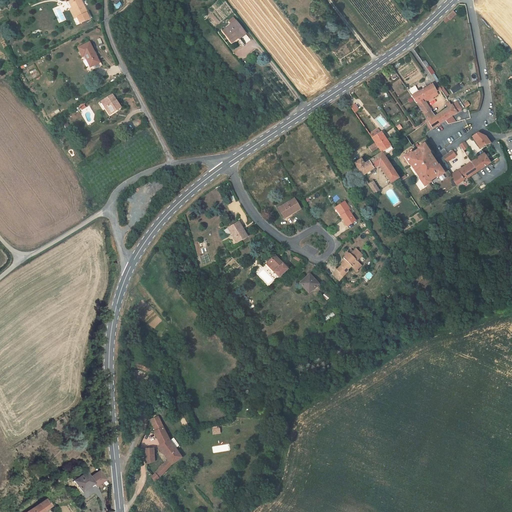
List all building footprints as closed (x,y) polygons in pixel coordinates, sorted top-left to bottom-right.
[(87,13),(81,0),(71,0),(69,1),(70,5),(73,4),(74,7),(72,8),(77,18),(80,24),(90,19),(87,13)] [(446,17),(450,20),(456,14),(453,10),(446,17)] [(239,39),(246,34),(236,21),(223,31),(229,40),(236,35),(238,37),(239,39)] [(99,63),(89,42),(78,48),(82,57),(85,56),(90,67),(99,63)] [(102,66),(100,62),(99,63),(90,67),(92,70),(102,66)] [(432,84),(411,96),(424,115),(431,110),(425,102),(423,103),(421,100),(436,91),(432,84)] [(439,87),(446,97),(448,96),(441,86),(439,87)] [(438,95),(436,91),(421,100),(423,103),(425,102),(438,95)] [(110,115),(121,108),(112,95),(103,101),(107,107),(105,108),(110,115)] [(435,117),(431,110),(424,115),(433,129),(446,120),(448,124),(456,122),(451,116),(461,110),(464,107),(459,99),(456,101),(457,102),(452,105),(450,102),(446,104),(449,107),(435,117)] [(354,103),(350,106),(355,113),(359,110),(354,103)] [(378,129),(369,135),(371,138),(380,132),(378,129)] [(380,132),(371,138),(381,153),(391,147),(381,132),(380,132)] [(472,136),(480,149),(485,146),(491,144),(486,137),(478,133),(477,133),(472,136)] [(464,142),(459,145),(463,151),(467,148),(464,142)] [(377,148),(374,144),(369,148),(372,152),(377,148)] [(415,152),(424,165),(433,159),(429,152),(430,152),(424,144),(417,148),(418,149),(415,152)] [(393,149),(391,147),(381,153),(383,155),(393,149)] [(452,150),(442,157),(447,162),(456,156),(452,150)] [(410,165),(415,172),(424,165),(415,152),(411,154),(411,153),(404,157),(409,165),(410,165)] [(391,183),(399,178),(383,155),(381,153),(365,164),(361,159),(355,164),(363,176),(379,166),(391,183)] [(484,153),(471,162),(478,171),(491,163),(484,153)] [(438,166),(433,159),(424,165),(415,172),(419,178),(419,179),(424,187),(431,183),(430,181),(437,177),(438,178),(444,174),(439,166),(438,166)] [(452,175),(450,176),(456,185),(464,180),(478,171),(471,162),(466,165),(458,171),(452,175)] [(373,180),(368,183),(375,194),(380,191),(373,180)] [(294,199),(278,208),(284,218),(289,215),(300,209),(294,199)] [(344,202),(337,207),(342,215),(341,216),(348,226),(355,221),(349,211),(350,210),(344,202)] [(232,233),(238,242),(247,237),(239,222),(228,228),(231,233),(232,233)] [(347,261),(342,265),(333,274),(339,281),(348,272),(347,271),(352,266),(354,268),(355,267),(357,270),(361,266),(357,261),(362,255),(356,249),(353,252),(350,255),(348,253),(344,258),(345,259),(347,261)] [(280,261),(275,256),(268,262),(276,271),(274,272),(279,277),(289,267),(282,260),(280,261)] [(276,271),(268,262),(266,264),(274,272),(276,271)] [(300,284),(309,293),(319,284),(310,275),(300,284)] [(320,347),(327,344),(325,337),(317,341),(320,347)] [(154,432),(160,445),(158,447),(168,459),(155,474),(151,477),(155,482),(159,478),(171,465),(172,465),(181,458),(169,439),(158,416),(150,419),(156,431),(154,432)] [(145,450),(146,464),(154,462),(154,449),(145,450)] [(101,470),(90,478),(93,482),(96,487),(107,479),(101,470)] [(87,473),(75,481),(82,491),(87,488),(87,487),(93,482),(90,478),(87,473)] [(41,511),(46,509),(51,506),(46,499),(27,511),(41,511)]
